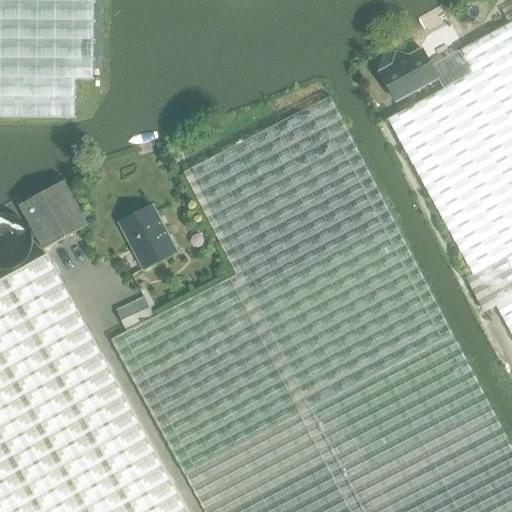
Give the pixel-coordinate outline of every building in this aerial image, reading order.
[(0,0),(0,122),(73,124),(74,84),(92,84),(92,0),(0,0)] [(511,6),(501,12),(509,26),(431,69),(444,91),(388,122),(471,277),(506,259),(511,270),(511,298),(495,308),(511,339),(511,6)] [(395,104),(437,81),(422,53),(409,60),(397,56),(393,68),(380,76),(395,104)] [(161,433),(204,511),(511,511),(511,453),(501,433),(329,99),(184,174),(236,277),(154,320),(127,333),(111,341),(161,433)] [(43,250),(88,226),(64,182),(19,207),(43,250)] [(176,255),(151,207),(120,223),(145,271),(176,255)] [(32,243),(32,242),(30,232),(24,223),(17,218),(7,215),(0,216),(0,267),(4,268),(14,267),(23,262),(30,253),(32,243)] [(0,511),(186,511),(143,433),(45,254),(0,278),(0,511)] [(483,314),(495,308),(511,298),(511,270),(506,259),(471,277),(465,281),(483,314)] [(143,299),(117,313),(120,320),(123,325),(127,333),(154,320),(143,299)]
